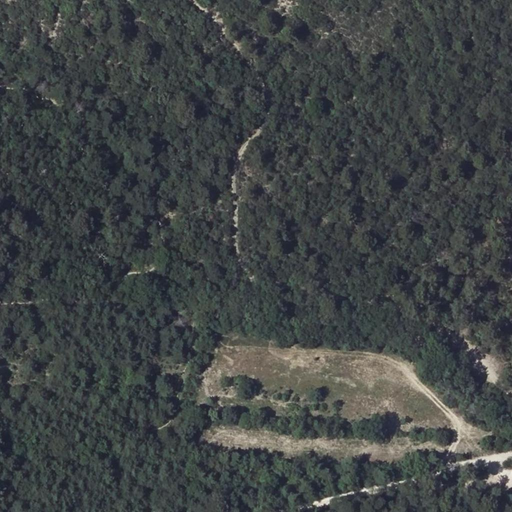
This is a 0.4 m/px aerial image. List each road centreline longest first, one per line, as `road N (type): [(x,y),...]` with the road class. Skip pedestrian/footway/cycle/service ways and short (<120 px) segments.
road 1 (track): [(511,393),(463,344),(419,315),(252,275),(237,261),(233,174),(262,118),(263,92),(249,59),(188,0)]
road 2 (track): [(290,511),(511,455)]
